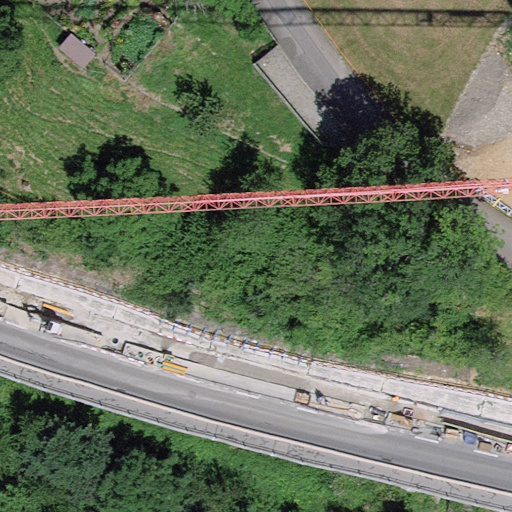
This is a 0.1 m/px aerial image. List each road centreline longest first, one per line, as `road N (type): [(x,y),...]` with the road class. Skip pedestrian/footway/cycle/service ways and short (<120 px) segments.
road 1 (tertiary): [(0,321),(356,430),(511,459)]
road 2 (residential): [(511,251),(455,217),(276,0)]
